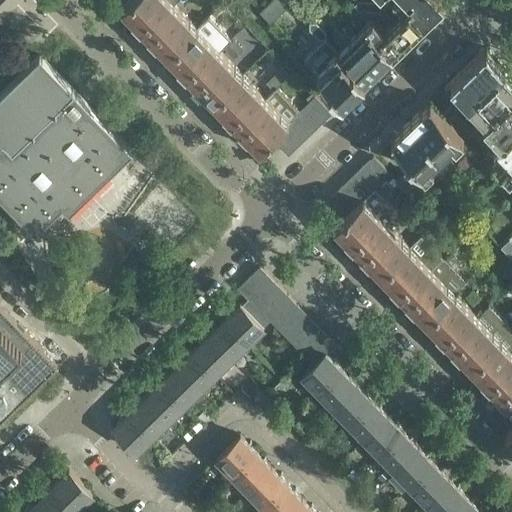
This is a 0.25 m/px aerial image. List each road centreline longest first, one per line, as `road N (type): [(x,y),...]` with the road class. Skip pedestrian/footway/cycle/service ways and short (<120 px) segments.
road 1 (residential): [(267,217),(511,469)]
road 2 (residential): [(267,217),(486,0)]
road 3 (residential): [(65,0),(63,11),(267,217)]
road 4 (residential): [(351,511),(256,417),(235,416),(159,488)]
road 5 (residential): [(100,381),(267,217)]
road 6 (residential): [(0,277),(100,381)]
road 7 (residential): [(159,488),(135,476),(68,411)]
